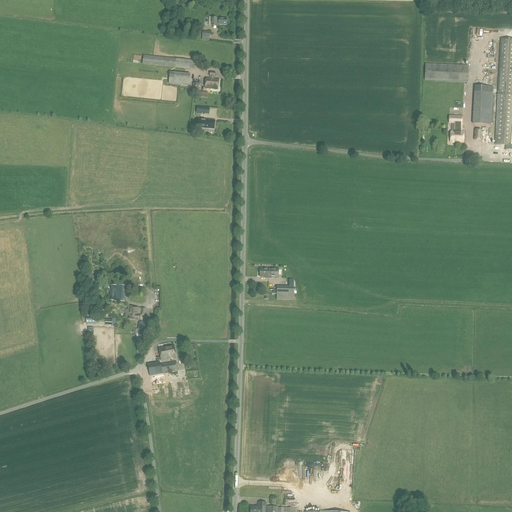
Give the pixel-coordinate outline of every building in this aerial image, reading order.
[(212,17),(211,26),(219,26),(219,25),(226,25),(227,19),(212,17)] [(202,31),(202,33),(197,33),(196,36),(202,37),(202,40),(210,40),(210,32),(202,31)] [(497,93),(494,145),(505,145),(505,150),(508,150),(511,149),(511,144),(511,145),(511,130),(511,39),(501,38),(497,93)] [(194,69),(195,60),(143,55),(142,64),(194,69)] [(425,64),(424,81),(468,83),(468,65),(425,64)] [(190,74),(169,72),(168,84),(189,86),(190,74)] [(218,89),(219,80),(206,78),(205,88),(218,89)] [(199,94),(198,97),(208,98),(208,92),(199,91),(200,84),(193,83),(192,93),(199,94)] [(474,92),(473,124),(491,125),(493,87),(488,87),(475,86),(474,92)] [(449,116),(449,123),(454,124),(453,131),(451,131),(450,142),(451,142),(451,143),(455,143),(455,142),(463,142),(464,132),(462,132),(462,116),(449,116)] [(203,119),(202,127),(214,129),(215,121),(203,119)] [(260,277),(267,277),(267,278),(272,278),(272,269),(260,269),(260,277)] [(116,286),(110,285),(110,291),(108,291),(107,295),(109,296),(109,299),(115,300),(116,286)] [(125,302),(127,286),(116,285),(115,301),(125,302)] [(294,287),(277,287),(277,300),(294,301),(294,287)] [(126,315),(130,316),(130,313),(134,314),(135,312),(137,312),(138,312),(141,313),(142,309),(128,306),(126,315)] [(141,313),(138,312),(137,312),(135,312),(134,314),(130,313),(130,316),(129,319),(139,321),(140,316),(145,317),(145,314),(141,313)] [(159,348),(161,360),(176,357),(174,345),(159,348)] [(176,361),(161,363),(161,362),(147,365),(149,376),(178,371),(176,361)] [(174,393),(181,392),(179,378),(172,380),(174,393)] [(265,511),(266,503),(258,502),(258,507),(251,507),(250,511),(265,511)]
